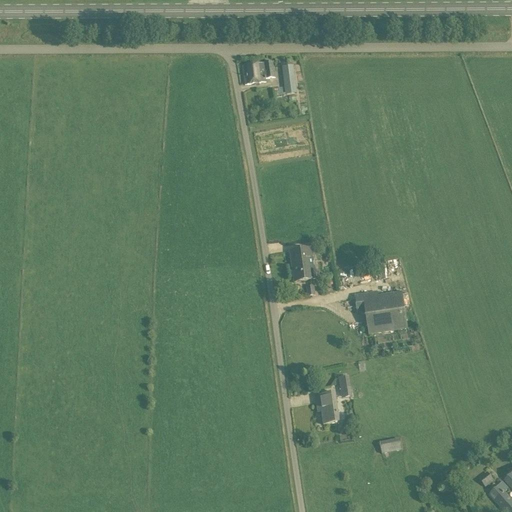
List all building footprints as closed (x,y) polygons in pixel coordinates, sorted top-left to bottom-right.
[(273,62),(242,66),(245,86),(265,83),(265,80),(275,78),(273,62)] [(286,95),(297,94),(295,82),(296,82),(293,66),(284,67),(282,67),(282,70),(286,95)] [(308,259),(313,258),(311,249),(290,253),(294,283),(311,281),(308,259)] [(306,287),(308,297),(315,296),(314,286),(306,287)] [(365,312),(369,335),(407,329),(402,293),(372,297),(371,293),(359,295),(355,300),(357,309),(362,313),(365,312)] [(349,377),(338,379),(341,400),(352,398),(349,377)] [(323,426),(339,423),(335,394),(315,397),(318,413),(321,412),(323,426)] [(382,455),(402,451),(400,440),(379,443),(382,455)] [(487,471),(478,480),(485,488),(494,479),(487,471)] [(511,490),(511,472),(503,481),(511,490)] [(502,511),(511,511),(511,499),(505,492),(508,489),(502,482),(488,496),(502,511)]
